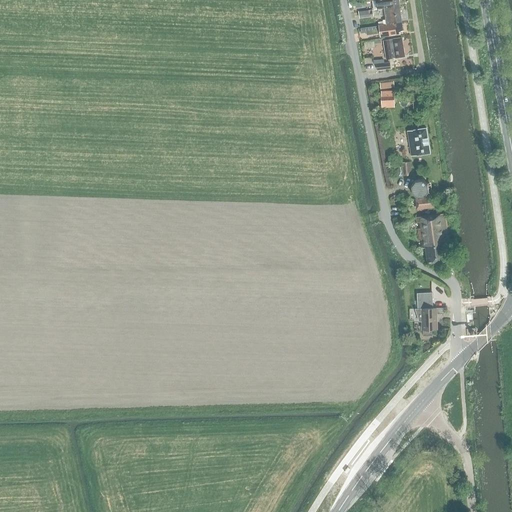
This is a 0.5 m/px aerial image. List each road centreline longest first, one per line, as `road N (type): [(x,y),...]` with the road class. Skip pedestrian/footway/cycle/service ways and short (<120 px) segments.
road 1 (tertiary): [(460,360),(453,284),(405,254),(389,229),(358,80)]
road 2 (secondary): [(511,159),(486,0)]
road 3 (residential): [(358,80),(420,68),(411,0)]
road 4 (secondary): [(417,406),(338,511)]
road 5 (unclassified): [(473,511),(458,442),(417,406)]
